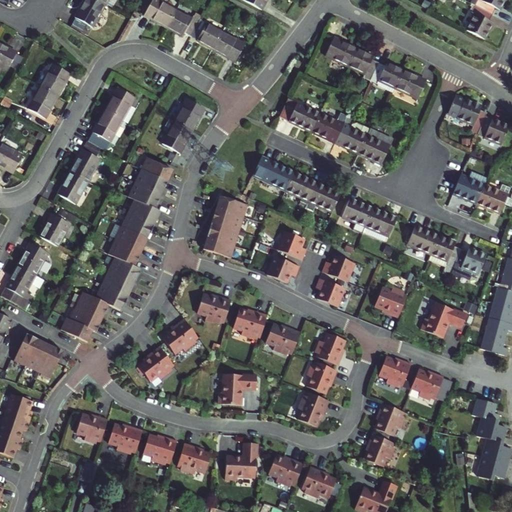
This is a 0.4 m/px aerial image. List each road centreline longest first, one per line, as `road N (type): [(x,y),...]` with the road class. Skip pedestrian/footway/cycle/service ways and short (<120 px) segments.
road 1 (residential): [(93,364),(119,394),(159,412),(320,442),(346,426),(370,341)]
road 2 (residential): [(30,191),(109,57),(148,52),(243,105)]
road 3 (residential): [(174,255),(267,287),(370,341)]
road 4 (residential): [(243,105),(198,162),(174,255)]
road 5 (residential): [(370,341),(511,382)]
road 6 (residential): [(327,0),(455,66)]
road 7 (residential): [(399,196),(455,66)]
road 8 (residential): [(270,138),(399,196)]
road 9 (residential): [(174,255),(141,321),(93,364)]
road 10 (residential): [(93,364),(59,400),(30,482)]
road 11 (residential): [(327,0),(243,105)]
